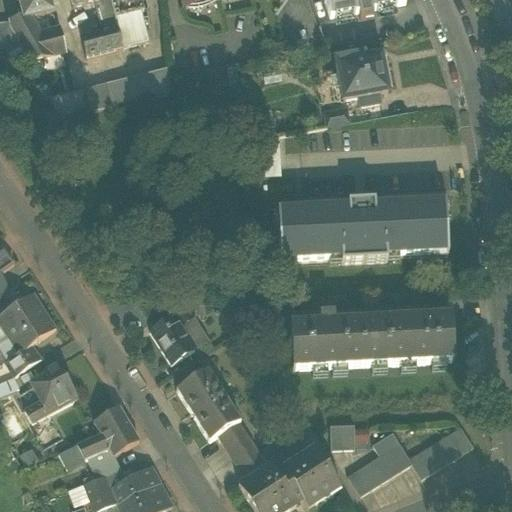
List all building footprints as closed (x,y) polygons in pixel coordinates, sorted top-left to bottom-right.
[(20,8),(23,21),(23,22),(30,20),(52,15),(47,0),(12,0),(13,0),(15,9),(20,8)] [(69,0),(73,12),(100,5),(110,2),(109,0),(69,0)] [(109,0),(110,2),(115,21),(141,15),(143,14),(139,0),(109,0)] [(181,0),(184,9),(213,0),(181,0)] [(185,13),(218,3),(216,0),(213,0),(184,9),(185,13)] [(372,13),(405,7),(401,0),(322,0),(329,21),(358,15),(359,22),(372,20),(372,13)] [(490,0),(483,4),(489,14),(507,3),(505,0),(490,0)] [(98,20),(102,37),(118,33),(115,21),(110,2),(100,5),(103,19),(98,20)] [(489,14),(495,24),(511,13),(511,11),(507,3),(489,14)] [(511,13),(495,24),(501,34),(511,27),(511,13)] [(141,15),(115,21),(118,33),(122,51),(149,45),(141,15)] [(7,27),(16,43),(30,41),(26,27),(31,26),(30,20),(23,22),(23,21),(7,25),(7,27)] [(0,40),(9,56),(21,52),(16,43),(7,27),(7,25),(0,25),(0,40)] [(511,27),(501,34),(507,44),(511,41),(511,27)] [(122,51),(118,33),(102,37),(80,42),(85,61),(122,51)] [(58,35),(30,41),(16,43),(21,52),(27,63),(63,54),(58,35)] [(342,107),(358,104),(378,100),(387,98),(387,94),(390,93),(385,64),(380,65),(380,61),(365,64),(364,58),(362,56),(349,58),(350,62),(334,65),(342,107)] [(279,72),(261,76),(263,87),(281,84),(279,72)] [(166,73),(130,82),(135,105),(168,98),(166,80),(166,73)] [(112,109),(135,105),(130,82),(107,87),(112,109)] [(89,113),(112,109),(107,87),(107,86),(84,91),(89,113)] [(58,119),(89,113),(84,91),(47,101),(51,107),(58,119)] [(379,108),(378,100),(358,104),(360,112),(379,108)] [(34,115),(38,123),(58,119),(51,107),(34,115)] [(324,118),(326,131),(348,127),(346,113),(345,113),(345,112),(337,113),(337,115),(324,118)] [(209,123),(209,126),(212,139),(244,133),(243,129),(222,129),(220,122),(209,123)] [(191,143),(212,139),(209,126),(189,129),(191,143)] [(279,141),(256,144),(258,181),(281,180),(279,141)] [(348,211),(277,214),(279,266),(340,263),(341,267),(387,265),(387,261),(448,258),(445,206),(374,209),(374,205),(347,207),(348,211)] [(0,276),(13,267),(2,254),(0,255),(0,276)] [(9,293),(0,276),(0,297),(4,295),(9,293)] [(0,297),(0,319),(13,311),(4,295),(0,297)] [(33,298),(13,311),(0,319),(0,329),(9,343),(23,334),(24,336),(32,331),(24,319),(40,309),(33,298)] [(9,344),(18,357),(18,358),(31,349),(55,332),(43,315),(40,309),(24,319),(32,331),(24,336),(23,334),(9,343),(9,344)] [(150,336),(172,368),(195,353),(180,330),(184,327),(177,318),(150,336)] [(290,328),(293,373),(453,365),(451,319),(434,320),(434,321),(333,326),(333,319),(320,319),(320,327),(290,328)] [(180,330),(195,353),(200,360),(214,350),(194,320),(184,327),(180,330)] [(0,350),(9,344),(9,343),(0,329),(0,350)] [(0,350),(0,356),(6,365),(18,357),(9,344),(0,350)] [(41,363),(31,349),(18,358),(18,357),(6,365),(5,366),(14,380),(41,363)] [(42,405),(49,417),(76,402),(57,368),(44,375),(47,379),(32,388),(42,405)] [(177,394),(210,445),(219,439),(239,426),(207,375),(177,394)] [(0,386),(0,400),(19,393),(14,380),(0,386)] [(25,415),(32,427),(49,417),(42,405),(25,415)] [(113,460),(114,461),(115,460),(139,444),(118,411),(93,427),(100,439),(109,452),(113,460)] [(219,439),(233,461),(253,448),(239,426),(219,439)] [(330,431),(331,454),(354,453),(354,446),(354,432),(353,430),(330,431)] [(369,432),(354,432),(354,446),(369,446),(369,432)] [(461,432),(438,446),(451,466),(474,452),(461,432)] [(372,450),(379,461),(388,456),(400,449),(393,437),(372,450)] [(84,464),(88,463),(109,452),(100,439),(76,449),(84,464)] [(441,473),(451,466),(438,446),(428,452),(441,473)] [(267,470),(253,448),(233,461),(247,483),(267,470)] [(61,475),(84,464),(76,449),(53,459),(61,475)] [(400,476),(411,469),(412,469),(409,464),(400,449),(388,456),(400,476)] [(282,472),(283,475),(303,505),(307,511),(308,511),(326,501),(322,496),(336,487),(314,451),(282,472)] [(31,452),(18,458),(25,471),(38,464),(31,452)] [(113,460),(109,452),(88,463),(90,468),(114,461),(113,460)] [(430,479),(441,473),(428,452),(418,459),(430,479)] [(389,483),(400,476),(388,456),(379,461),(377,462),(389,483)] [(420,485),(430,479),(418,459),(409,464),(412,469),(411,469),(420,485)] [(90,468),(97,483),(105,480),(121,475),(115,460),(114,461),(90,468)] [(379,489),(389,483),(377,462),(367,469),(379,489)] [(291,511),(295,509),(276,480),(277,479),(270,468),(267,470),(247,483),(238,489),(252,511),(291,511)] [(369,495),(379,489),(367,469),(356,475),(369,495)] [(111,493),(117,507),(160,487),(152,471),(125,486),(111,493)] [(121,475),(105,480),(111,493),(125,486),(121,475)] [(295,509),(303,505),(283,475),(277,479),(276,480),(295,509)] [(359,502),(369,495),(356,475),(346,481),(359,502)] [(83,489),(89,504),(111,493),(105,480),(97,483),(83,489)] [(167,511),(172,510),(160,487),(117,507),(116,507),(118,511),(167,511)] [(322,496),(326,501),(340,492),(336,487),(322,496)] [(89,504),(83,489),(67,494),(73,510),(89,504)] [(117,507),(111,493),(89,504),(91,511),(105,511),(116,507),(117,507)]
